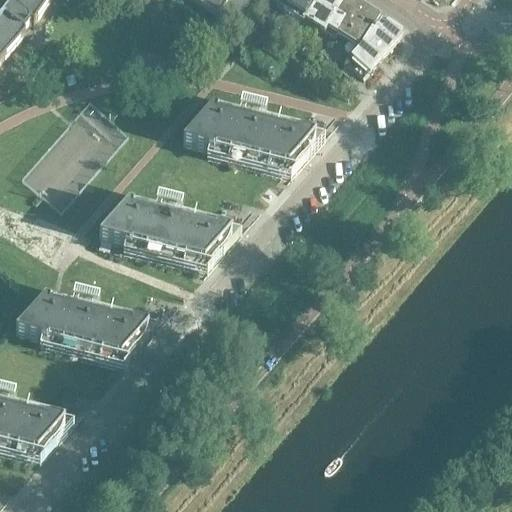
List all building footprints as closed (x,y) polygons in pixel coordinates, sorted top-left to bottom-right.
[(0,0),(0,66),(21,43),(25,39),(24,36),(30,28),(33,28),(53,0),(0,0)] [(187,0),(239,33),(240,33),(241,34),(261,0),(187,0)] [(282,13),(284,9),(290,0),(269,0),(276,4),(274,8),(282,13)] [(303,22),(317,0),(290,0),(284,9),(296,17),(294,20),(302,26),(304,23),(303,22)] [(334,19),(345,1),(343,0),(317,0),(303,22),(304,23),(317,31),(320,27),(326,31),(328,27),(339,34),(344,25),(334,19)] [(361,48),(378,22),(345,1),(334,19),(344,25),(339,34),(361,48)] [(369,77),(401,41),(401,37),(378,22),(361,48),(360,51),(345,68),(363,84),(369,77)] [(254,56),(258,49),(250,43),(246,49),(254,56)] [(261,62),(266,54),(258,49),(254,56),(261,62)] [(229,161),(239,123),(212,116),(182,149),(229,161)] [(268,171),(277,133),(239,123),(229,161),(268,171)] [(315,145),(315,144),(315,142),(277,133),(268,171),(294,178),(294,177),(296,175),(298,171),(300,169),(303,166),(305,164),(307,162),(309,159),(311,155),(312,152),(313,150),(314,148),(315,145)] [(181,220),(183,212),(158,206),(156,213),(181,220)] [(145,256),(155,218),(128,211),(98,244),(145,256)] [(184,266),(194,228),(155,218),(145,256),(184,266)] [(231,242),(231,239),(232,237),(194,228),(184,266),(210,273),(211,273),(212,270),(214,268),(216,264),(221,260),(223,258),(224,256),(226,253),(228,249),(229,246),(231,242)] [(62,351),(72,313),(45,306),(15,340),(62,351)] [(101,361),(110,323),(72,313),(62,351),(101,361)] [(147,337),(148,334),(148,332),(110,323),(101,361),(127,368),(128,366),(129,364),(131,362),(134,358),(136,356),(138,354),(140,352),(142,350),(144,346),(145,344),(146,341),(146,340),(147,337)] [(0,452),(17,457),(27,418),(0,411),(0,452)] [(63,432),(64,429),(65,427),(27,418),(17,457),(43,463),(45,460),(46,458),(49,455),(53,450),(55,448),(57,446),(59,443),(60,441),(62,438),(62,436),(63,435),(63,432)]
